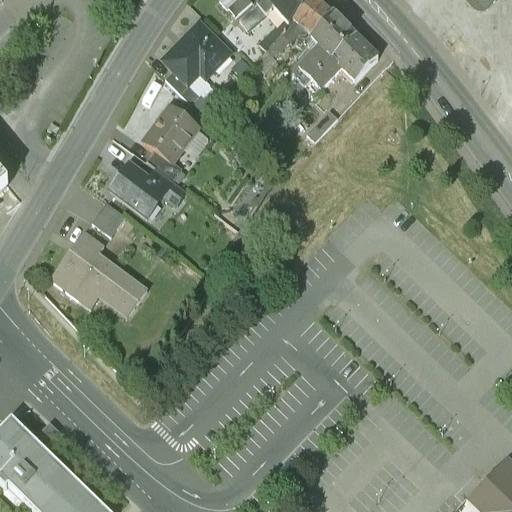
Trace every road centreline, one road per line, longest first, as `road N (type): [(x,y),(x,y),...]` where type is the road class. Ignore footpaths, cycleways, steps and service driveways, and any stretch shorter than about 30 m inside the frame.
road 1 (residential): [(167,0),(0,277)]
road 2 (tertiary): [(362,0),(511,175)]
